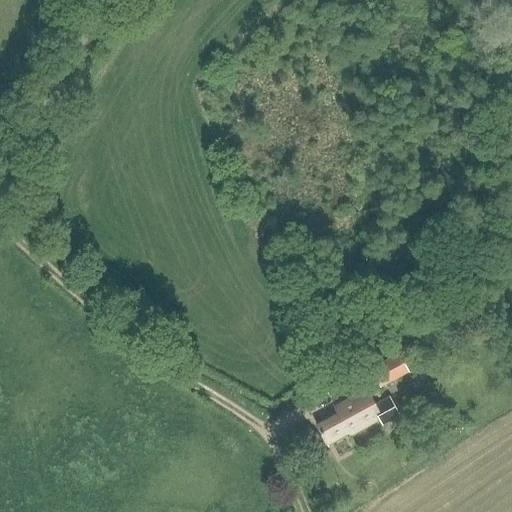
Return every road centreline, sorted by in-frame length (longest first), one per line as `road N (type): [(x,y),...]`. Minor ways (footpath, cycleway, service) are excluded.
road 1 (track): [(0,220),(255,414),(283,445),(309,511)]
road 2 (unclassified): [(0,167),(105,0)]
